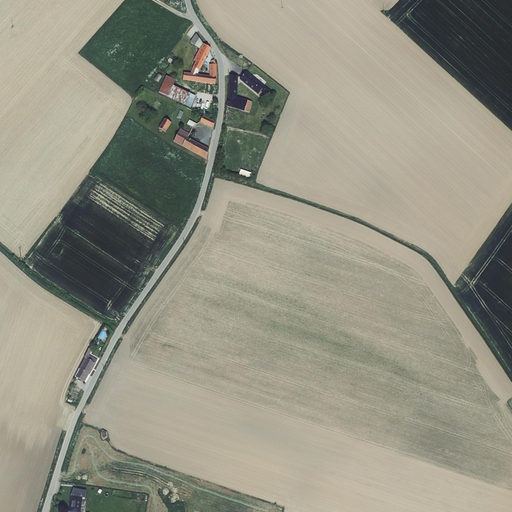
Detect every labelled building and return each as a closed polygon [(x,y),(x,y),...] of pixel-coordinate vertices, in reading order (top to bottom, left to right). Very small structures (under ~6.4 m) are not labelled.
[(200,49),(203,44),(197,35),(196,34),(190,43),(200,49)] [(216,65),(215,61),(211,61),(211,65),(210,65),(210,72),(210,77),(198,75),(200,71),(212,49),(203,44),(200,49),(198,53),(195,58),(190,69),(192,70),(190,74),(184,73),(183,81),(196,83),(211,85),(215,86),(217,78),(217,65),(216,65)] [(272,94),(246,73),(240,81),(258,96),(261,92),(268,99),(272,94)] [(158,83),(162,78),(158,75),(154,80),(158,83)] [(196,97),(174,87),(176,81),(167,76),(159,94),(191,109),(196,97)] [(238,77),(229,76),(228,100),(229,100),(227,107),(245,112),(247,101),(248,101),(237,98),(238,77)] [(211,85),(196,83),(195,90),(210,92),(211,85)] [(215,122),(203,116),(200,123),(214,129),(215,122)] [(165,119),(159,128),(166,133),(172,124),(165,119)] [(190,134),(180,129),(174,142),(206,160),(210,150),(188,139),(190,134)] [(251,174),(241,170),(238,177),(249,181),(251,174)] [(85,358),(96,363),(98,360),(89,355),(92,350),(89,348),(84,357),(85,358)] [(79,368),(75,376),(85,382),(89,374),(90,375),(96,363),(85,358),(79,368)] [(71,496),(83,498),(85,498),(86,491),(73,488),(71,496)] [(80,511),(83,498),(71,496),(69,511),(68,511),(67,511),(80,511)]
